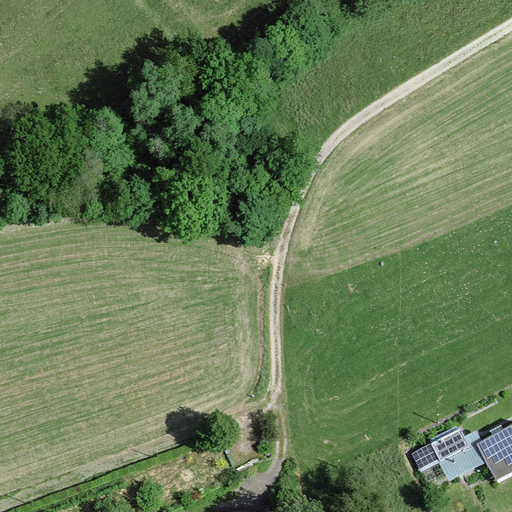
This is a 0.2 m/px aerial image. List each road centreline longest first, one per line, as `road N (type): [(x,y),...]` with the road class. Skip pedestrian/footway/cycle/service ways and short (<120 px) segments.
road 1 (track): [(511,23),(340,132),(304,175),(287,220)]
road 2 (track): [(287,220),(275,321),(278,444)]
